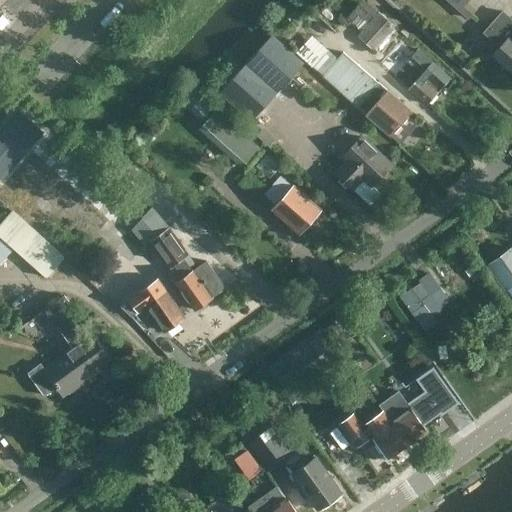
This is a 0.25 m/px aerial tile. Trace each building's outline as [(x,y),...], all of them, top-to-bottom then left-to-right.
[(373,51),(394,28),(364,0),(363,0),(347,18),(361,32),(357,36),(373,51)] [(446,0),(469,19),(478,9),(468,0),(446,0)] [(511,18),(503,10),(484,32),(500,47),(492,56),(511,74),(511,18)] [(251,120),(302,63),(273,36),(221,93),(251,120)] [(382,60),(395,72),(412,53),(400,42),(382,60)] [(411,112),(343,52),(322,76),(390,136),(411,112)] [(408,89),(417,97),(425,104),(449,77),(420,52),(411,62),(423,72),(408,89)] [(194,92),(186,101),(205,118),(213,108),(194,92)] [(0,177),(1,178),(42,132),(18,111),(0,131),(0,177)] [(216,111),(202,126),(248,167),(262,151),(216,111)] [(370,184),(390,164),(362,138),(343,158),(346,161),(336,172),(352,188),(363,177),(370,184)] [(279,168),(266,156),(256,167),(269,179),(279,168)] [(298,235),(321,210),(293,186),(292,187),(280,176),(267,191),(279,202),(271,211),(298,235)] [(194,309),(225,287),(206,260),(192,270),(189,266),(194,263),(169,227),(151,207),(131,229),(144,245),(149,241),(169,269),(169,268),(172,272),(177,269),(183,278),(175,283),(194,309)] [(63,256),(12,210),(0,223),(0,261),(14,247),(46,276),(62,258),(63,256)] [(487,260),(511,294),(511,246),(510,244),(487,260)] [(427,309),(446,296),(429,273),(420,280),(431,295),(422,302),(412,289),(401,297),(424,329),(435,320),(427,309)] [(157,278),(119,306),(131,317),(146,306),(164,331),(184,316),(157,278)] [(71,349),(45,368),(41,363),(29,372),(44,395),(56,387),(62,396),(68,392),(69,393),(82,384),(81,382),(98,370),(102,376),(116,366),(62,296),(43,310),(71,349)] [(379,405),(383,411),(407,445),(427,430),(423,425),(440,412),(442,414),(458,402),(434,369),(400,393),(398,391),(379,405)] [(387,459),(407,445),(383,411),(363,425),(387,459)] [(355,445),(367,436),(351,415),(339,423),(355,445)] [(264,468),(283,455),(269,435),(250,448),(264,468)] [(179,455),(190,447),(183,437),(172,444),(179,455)] [(316,457),(293,474),(302,486),(297,489),(305,500),(309,496),(319,510),(341,493),(316,457)] [(277,487),(248,506),(251,511),(296,511),(286,498),(278,486),(277,487)]
